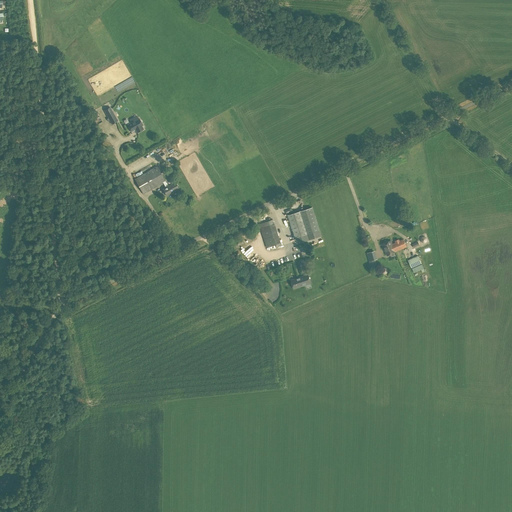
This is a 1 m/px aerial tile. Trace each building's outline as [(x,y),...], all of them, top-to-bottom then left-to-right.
[(110,107),(104,111),(112,124),(117,121),(110,107)] [(131,121),(126,124),(132,133),(136,131),(137,133),(144,129),(142,126),(143,126),(139,118),(132,122),(131,121)] [(176,141),(179,148),(185,145),(182,138),(176,141)] [(150,170),(135,179),(143,194),(163,182),(166,187),(163,189),(167,196),(179,189),(175,182),(168,185),(157,166),(149,170),(150,170)] [(297,242),(303,240),(302,237),(320,231),(313,208),(289,216),(297,242)] [(267,247),(280,243),(273,220),(259,224),(267,247)] [(391,240),(382,244),(387,256),(396,252),(396,251),(406,246),(403,239),(399,241),(399,239),(395,241),(396,242),(392,244),(391,240)] [(376,251),(367,254),(369,261),(374,260),(378,259),(376,251)] [(411,268),(422,263),(418,256),(408,260),(411,268)] [(310,285),(310,284),(311,283),(309,274),(291,280),(294,289),(306,285),(307,286),(308,287),(310,286),(310,285)]
